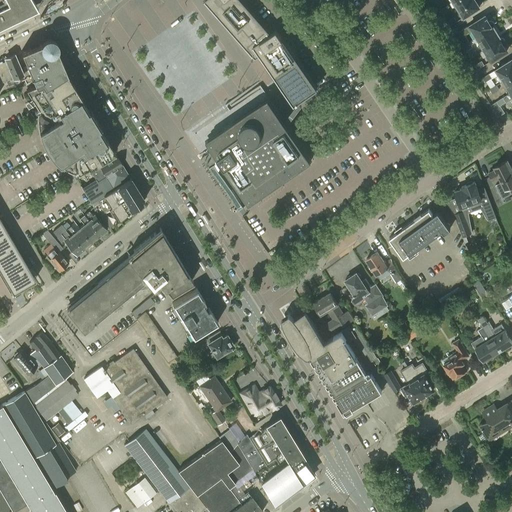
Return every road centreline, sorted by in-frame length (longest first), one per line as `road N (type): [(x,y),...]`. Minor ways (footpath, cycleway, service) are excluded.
road 1 (residential): [(251,306),(434,178)]
road 2 (residential): [(434,178),(308,0)]
road 3 (secondary): [(58,16),(171,202)]
road 4 (secondary): [(182,195),(80,25)]
road 5 (secondary): [(345,471),(339,447),(251,306)]
road 6 (secondary): [(240,312),(345,471)]
road 7 (unclassified): [(55,294),(171,202)]
road 8 (secondary): [(251,306),(182,195)]
road 9 (secondary): [(171,202),(240,312)]
